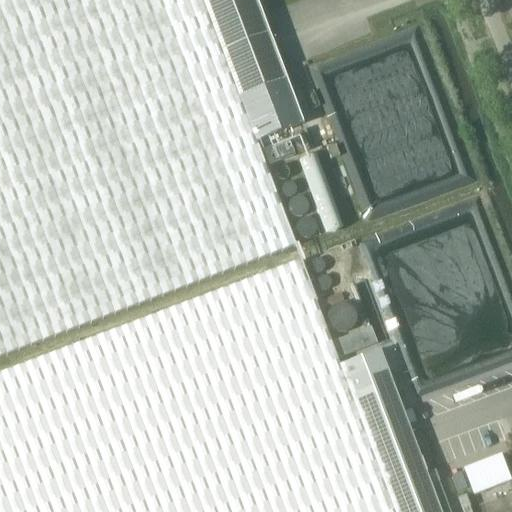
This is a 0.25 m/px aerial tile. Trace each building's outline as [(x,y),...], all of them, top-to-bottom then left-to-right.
[(0,0),(0,358),(294,247),(255,143),(303,125),(255,0),(0,0)] [(305,130),(291,135),(299,155),(312,150),(305,130)] [(289,142),(261,152),(267,167),(295,157),(289,142)] [(0,511),(440,511),(380,352),(339,367),(300,262),(84,343),(0,375),(0,511)] [(475,494),(509,481),(500,458),(466,471),(475,494)]
